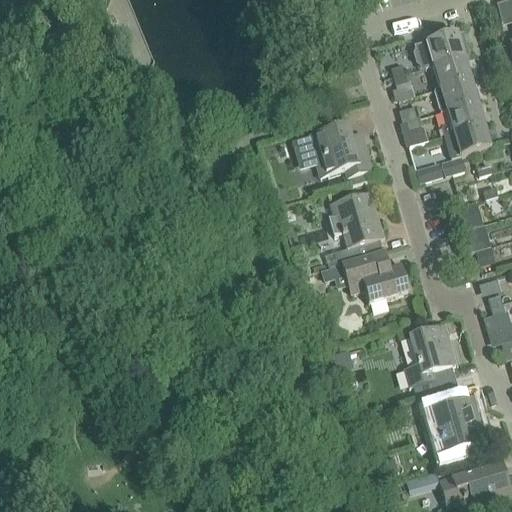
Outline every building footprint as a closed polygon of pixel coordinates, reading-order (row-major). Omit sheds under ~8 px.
[(432,70),(464,61),(470,59),(465,43),(461,41),(459,42),(457,37),(419,48),(426,72),(432,70)] [(464,61),(432,70),(439,93),(471,83),(464,61)] [(394,81),(406,78),(404,70),(391,73),(394,81)] [(406,78),(394,81),(396,90),(408,86),(406,78)] [(471,83),(439,93),(432,95),(439,117),(446,115),(477,106),(478,106),(480,103),(477,93),(474,92),(471,83)] [(446,115),(450,129),(440,132),(443,141),(484,128),(477,106),(446,115)] [(406,127),(407,127),(419,123),(415,110),(403,114),(406,127)] [(407,127),(400,129),(406,147),(425,142),(419,123),(407,127)] [(484,128),(443,141),(449,164),(491,152),(484,128)] [(295,144),(296,147),(302,169),(315,165),(320,182),(347,174),(350,182),(365,177),(373,175),(362,138),(350,141),(346,129),(308,140),(308,141),(295,144)] [(460,162),(441,167),(445,180),(464,175),(460,162)] [(439,168),(416,175),(419,188),(443,181),(439,168)] [(489,170),(477,174),(479,181),(491,177),(489,170)] [(365,177),(350,182),(352,189),(367,184),(365,177)] [(495,191),(483,195),(485,204),(498,200),(495,191)] [(342,267),(376,257),(383,255),(379,244),(384,242),(370,196),(329,209),(333,222),(327,223),(333,242),(343,239),(347,253),(334,257),(338,268),(342,267)] [(477,211),(461,215),(465,232),(481,227),(477,211)] [(465,235),(468,247),(478,244),(475,232),(465,235)] [(491,251),(475,256),(479,270),(480,270),(495,266),(491,251)] [(342,267),(347,285),(351,299),(364,295),(368,308),(409,297),(400,269),(388,273),(386,267),(379,269),(376,257),(342,267)] [(306,270),(294,273),(297,281),(308,277),(306,270)] [(490,310),(501,306),(499,298),(488,301),(490,310)] [(501,306),(490,310),(492,318),(504,314),(501,306)] [(417,403),(417,404),(430,400),(458,392),(451,371),(455,370),(443,330),(409,340),(418,370),(405,374),(410,392),(415,390),(418,403),(417,403)] [(503,355),(511,352),(511,343),(501,347),(503,355)] [(511,352),(503,355),(506,364),(511,361),(511,352)] [(430,400),(417,404),(421,417),(430,414),(444,461),(486,448),(473,400),(461,404),(458,392),(430,400)] [(409,470),(409,480),(440,478),(440,468),(409,470)] [(501,469),(440,487),(447,511),(459,508),(460,511),(474,511),(472,504),(484,501),(486,511),(490,511),(511,506),(501,469)]
